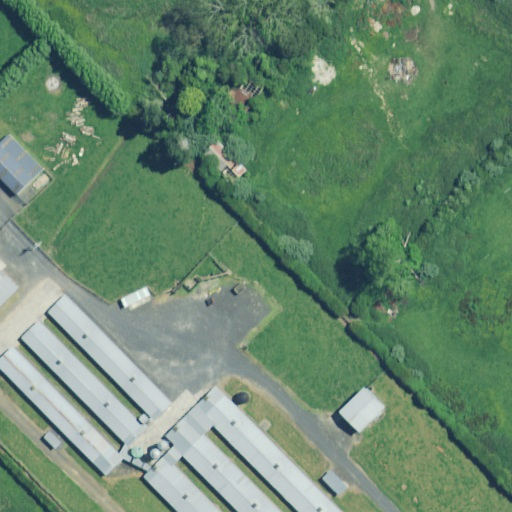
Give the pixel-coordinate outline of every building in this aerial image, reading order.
[(267,82),(251,71),(239,89),(255,100),(267,82)] [(43,169),(9,135),(0,143),(0,178),(17,195),(43,169)] [(246,171),(218,141),(204,154),(232,184),(246,171)] [(7,264),(0,256),(0,305),(18,288),(0,271),(7,264)] [(170,402),(66,296),(49,312),(153,419),(170,402)] [(144,427),(39,322),(22,339),(126,445),(144,427)] [(122,458),(13,347),(0,359),(0,368),(105,475),(122,458)] [(172,445),(154,463),(142,475),(178,511),(218,511),(173,466),(183,456),(238,511),(279,511),(203,435),(213,425),(299,511),(339,511),(216,387),(165,438),(172,445)] [(386,407),(365,388),(340,414),(361,433),(386,407)] [(341,482),(330,470),(322,478),(333,490),(341,482)]
